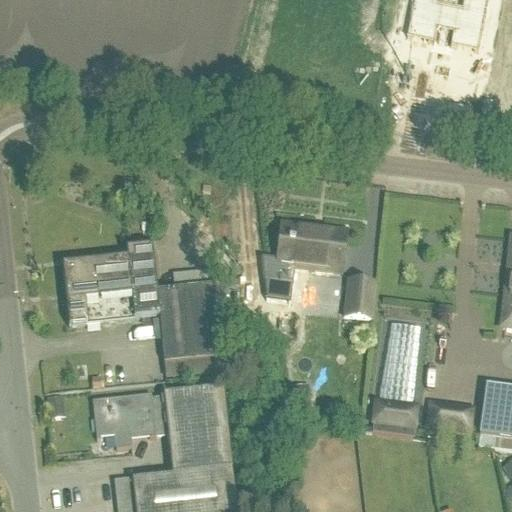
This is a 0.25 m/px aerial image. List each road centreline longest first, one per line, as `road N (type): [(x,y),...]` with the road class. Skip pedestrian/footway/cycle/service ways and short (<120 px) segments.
road 1 (tertiary): [(511,182),(57,126),(20,127),(0,139)]
road 2 (unclassified): [(14,429),(0,270)]
